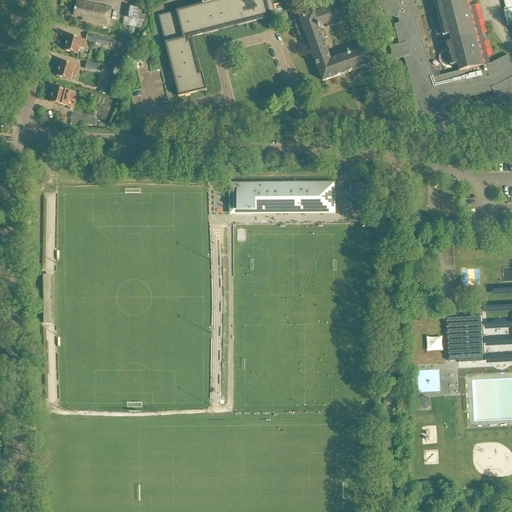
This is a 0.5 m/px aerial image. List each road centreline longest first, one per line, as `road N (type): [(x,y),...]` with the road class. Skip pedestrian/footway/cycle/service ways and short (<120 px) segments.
road 1 (residential): [(13,401),(7,210),(22,134)]
road 2 (residential): [(224,145),(220,58),(227,47),(264,37),(274,41),(299,102),(298,149)]
road 3 (residential): [(224,145),(22,134)]
road 4 (residential): [(427,141),(376,155),(298,149)]
